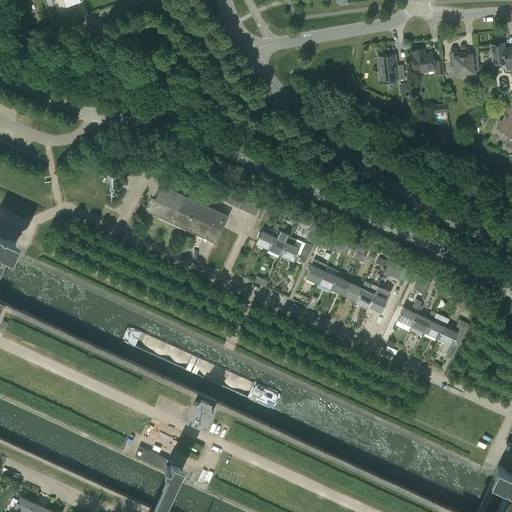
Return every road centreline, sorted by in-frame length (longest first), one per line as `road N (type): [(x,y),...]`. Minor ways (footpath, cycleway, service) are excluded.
road 1 (unclassified): [(511,295),(458,260),(186,136),(92,114),(0,76)]
road 2 (residential): [(511,413),(59,209)]
road 3 (primary): [(511,248),(399,193),(284,98)]
road 4 (residential): [(284,98),(269,110),(249,107),(193,32),(154,0)]
road 5 (residential): [(250,53),(394,22),(417,7)]
